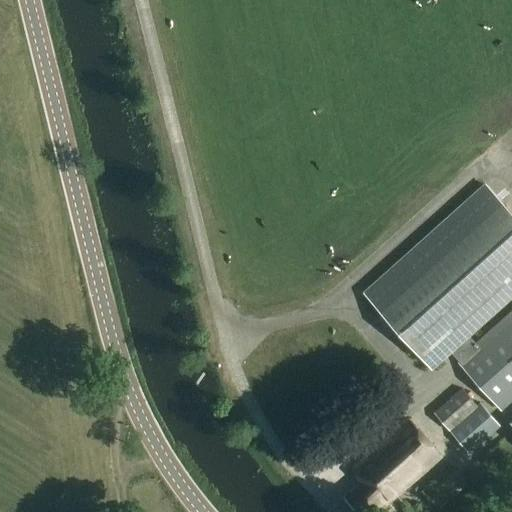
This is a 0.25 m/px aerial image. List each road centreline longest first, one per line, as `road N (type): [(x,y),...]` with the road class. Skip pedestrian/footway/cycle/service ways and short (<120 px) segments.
road 1 (unclassified): [(424,396),(310,483),(270,436),(236,378),(140,0)]
road 2 (tertiary): [(201,511),(125,386),(25,0)]
